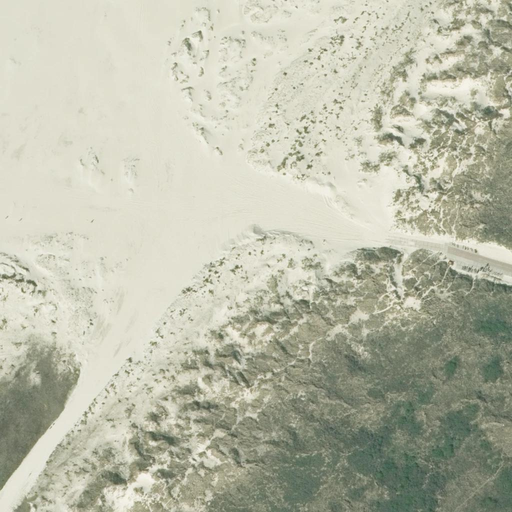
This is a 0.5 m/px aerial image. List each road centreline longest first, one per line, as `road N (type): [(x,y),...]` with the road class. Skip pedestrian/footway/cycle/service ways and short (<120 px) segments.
road 1 (track): [(398,236),(291,217),(258,223),(193,268),(0,503)]
road 2 (track): [(0,268),(324,0)]
